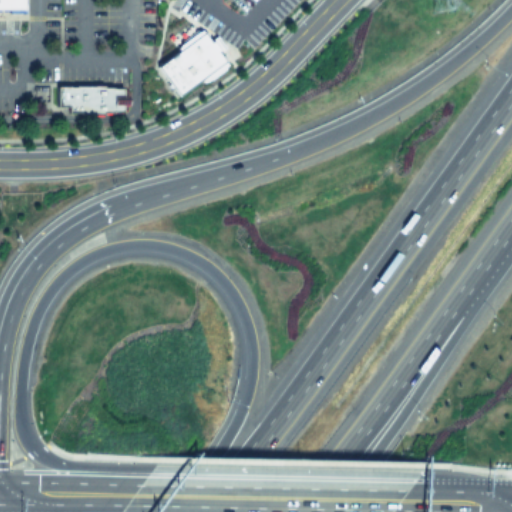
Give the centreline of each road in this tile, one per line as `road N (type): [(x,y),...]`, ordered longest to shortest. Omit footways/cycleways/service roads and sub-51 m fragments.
road 1 (motorway): [(148,467),(64,465),(27,444),(16,411),(20,359),(40,295),(74,260),(141,242),(206,267),(232,298),(245,348),(241,389),(223,436),(174,511)]
road 2 (motorway): [(511,81),(209,511)]
road 3 (secondary): [(4,162),(55,161),(167,134),(250,83),(334,0)]
road 4 (motorway): [(303,511),(511,222)]
road 5 (motorway): [(511,2),(421,82),(254,162)]
road 6 (motorway): [(332,511),(459,316),(488,256)]
road 7 (primary): [(405,489),(134,484)]
road 8 (primary): [(122,505),(392,510)]
road 9 (motorway): [(415,473),(148,467)]
road 10 (motorway): [(104,208),(32,260),(0,328)]
road 11 (motorway): [(254,162),(104,208)]
road 12 (primary): [(134,484),(0,481)]
road 13 (primary): [(0,502),(122,505)]
